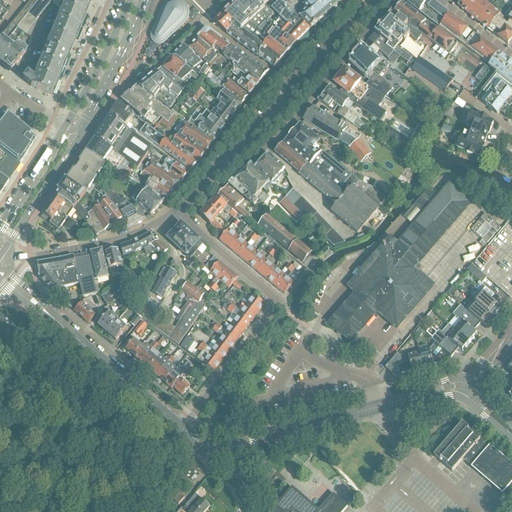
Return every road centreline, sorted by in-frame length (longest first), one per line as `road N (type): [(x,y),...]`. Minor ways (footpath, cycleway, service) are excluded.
road 1 (residential): [(176,213),(278,305),(180,429)]
road 2 (residential): [(380,0),(176,213)]
road 3 (tertiary): [(180,429),(0,275)]
road 4 (residential): [(0,262),(116,240),(176,213)]
road 5 (tertiary): [(381,406),(229,446)]
road 6 (secondary): [(77,139),(145,0)]
road 7 (secondary): [(127,0),(64,131)]
road 8 (secondary): [(0,260),(77,139)]
road 9 (residential): [(473,511),(422,467),(381,406)]
road 10 (residential): [(108,0),(51,120)]
